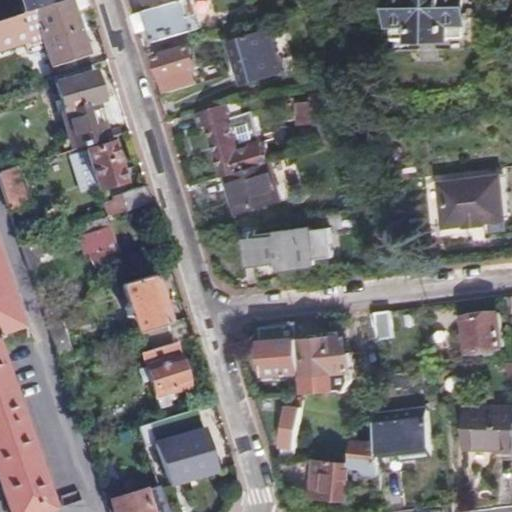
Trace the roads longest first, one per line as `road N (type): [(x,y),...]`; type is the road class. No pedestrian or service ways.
road 1 (residential): [(106,0),(207,310)]
road 2 (residential): [(207,310),(511,277)]
road 3 (residential): [(207,310),(258,496),(253,511)]
